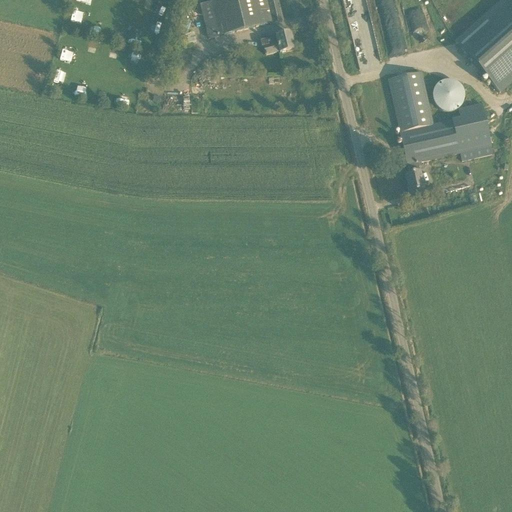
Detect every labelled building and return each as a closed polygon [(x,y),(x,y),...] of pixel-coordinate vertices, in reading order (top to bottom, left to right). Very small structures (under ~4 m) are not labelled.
[(218,0),(199,5),(207,40),(282,22),(277,0),(218,0)] [(390,0),(375,0),(386,43),(377,46),(381,62),(404,56),(390,0)] [(499,94),(511,82),(511,0),(505,0),(455,45),(499,94)] [(81,25),(84,13),(73,10),(70,22),(81,25)] [(202,20),(196,21),(198,31),(204,30),(202,20)] [(110,40),(123,42),(125,31),(113,28),(110,40)] [(290,34),(275,38),(277,45),(266,48),(268,57),(279,54),(279,55),(280,54),(283,66),(296,63),(293,51),(294,51),(291,42),(294,41),(292,34),(290,35),(290,34)] [(58,62),(68,65),(72,54),(61,51),(58,62)] [(130,62),(138,63),(139,55),(131,54),(130,62)] [(201,68),(192,82),(200,87),(209,73),(201,68)] [(65,83),(65,74),(56,73),(55,82),(65,83)] [(399,134),(400,134),(400,132),(432,125),(421,74),(388,81),(399,134)] [(455,111),(456,110),(457,110),(458,109),(459,108),(460,106),(461,105),(462,104),(462,103),(463,101),(463,100),(463,98),(463,97),(463,96),(463,94),(463,93),(462,91),(462,90),(461,89),(460,88),(459,87),(458,86),(457,85),(456,84),(455,83),(454,82),(453,82),(451,81),(450,81),(448,81),(447,81),(446,81),(444,81),(443,81),(441,82),(440,82),(439,83),(438,84),(437,85),(436,86),(435,87),(434,88),(433,89),(432,90),(432,91),(431,93),(431,94),(431,96),(431,97),(431,98),(431,100),(431,101),(432,102),(432,104),(433,105),(434,106),(435,107),(436,108),(437,109),(438,110),(439,111),(440,112),(441,112),(443,113),(444,113),(446,113),(447,113),(448,113),(450,113),(451,113),(453,112),(454,112),(455,111)] [(84,98),(87,90),(78,87),(75,95),(84,98)] [(400,132),(400,134),(407,167),(409,176),(405,177),(409,195),(424,192),(417,165),(459,155),(461,162),(491,155),(480,104),(457,110),(456,110),(458,119),(432,125),(400,132)]
